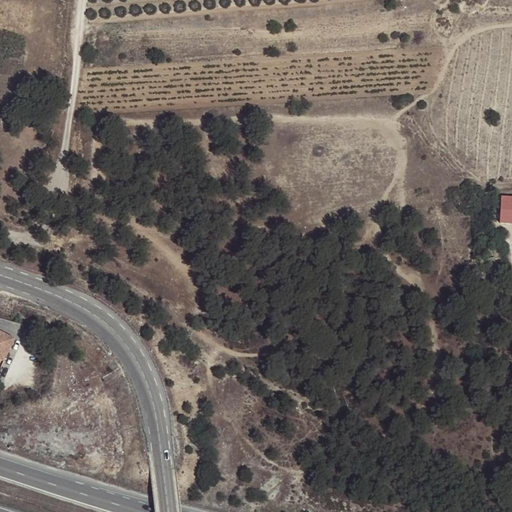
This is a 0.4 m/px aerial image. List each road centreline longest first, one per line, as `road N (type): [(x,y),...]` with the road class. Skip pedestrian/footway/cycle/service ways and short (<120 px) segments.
road 1 (secondary): [(0,277),(76,306),(122,338),(149,388),(169,511)]
road 2 (track): [(0,233),(35,240),(50,212),(81,0)]
road 3 (motorway): [(167,511),(45,483)]
